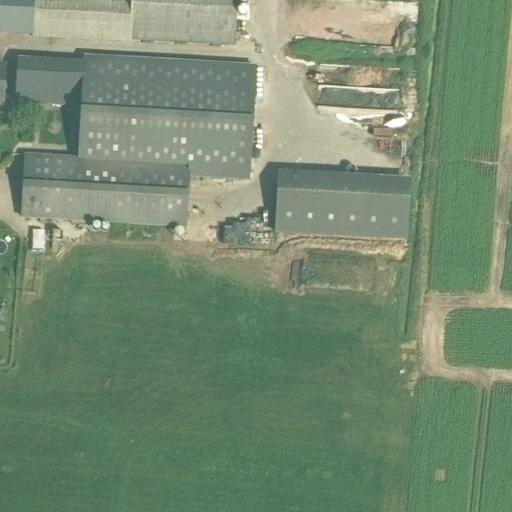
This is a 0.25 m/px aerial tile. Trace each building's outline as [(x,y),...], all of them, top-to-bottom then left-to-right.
[(0,0),(0,35),(29,37),(29,36),(31,0),(0,0)] [(232,45),(234,0),(31,0),(29,36),(129,41),(129,39),(232,45)] [(368,62),(398,61),(397,49),(368,50),(368,62)] [(256,66),(83,56),(83,61),(16,58),(14,104),(80,108),(77,159),(24,156),(20,217),(184,227),(187,178),(249,182),(256,66)] [(395,101),(395,88),(356,87),(356,100),(395,101)] [(333,112),(333,127),(364,128),(364,113),(333,112)] [(413,238),(414,193),(281,190),(280,235),(413,238)]
